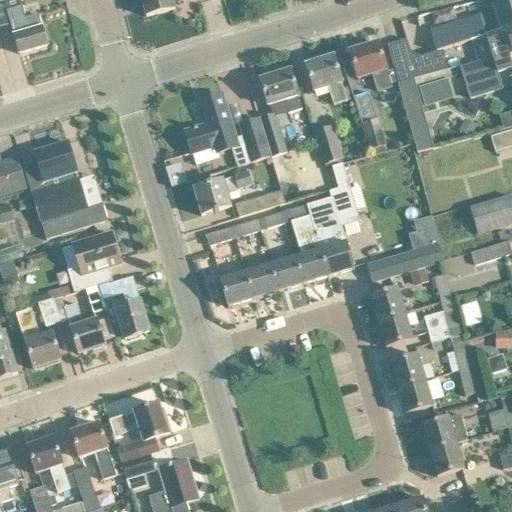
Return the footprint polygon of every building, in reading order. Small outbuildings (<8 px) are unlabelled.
[(0,0),(0,28),(11,25),(7,11),(22,7),(19,0),(0,0)] [(141,0),(146,18),(175,11),(172,0),(210,0),(210,1),(213,0),(141,0)] [(207,6),(205,0),(190,0),(192,9),(207,6)] [(496,15),(480,20),(485,37),(511,29),(511,0),(493,7),(495,11),(496,15)] [(22,7),(7,11),(11,25),(19,55),(48,47),(38,16),(26,19),(23,7),(22,7)] [(465,20),(430,31),(437,52),(443,50),(444,50),(454,47),(485,37),(480,20),(466,24),(465,20)] [(511,56),(511,29),(485,37),(491,57),(508,52),(510,57),(511,56)] [(407,40),(388,46),(393,65),(399,82),(399,83),(414,79),(449,69),(443,50),(437,52),(425,56),(422,57),(420,57),(419,57),(415,55),(412,53),(410,50),(409,48),(407,40)] [(373,75),(378,92),(392,88),(379,44),(350,53),(358,80),(373,75)] [(462,66),(472,100),(502,90),(497,73),(511,68),(511,63),(510,57),(508,52),(491,57),(462,66)] [(329,90),(334,106),(347,102),(342,86),(342,85),(334,58),(319,63),(318,61),(308,64),(309,66),(306,67),(314,94),(329,90)] [(291,72),(260,81),(266,100),(268,107),(269,106),(284,102),(288,114),(302,110),(298,98),(299,98),(297,91),(291,72)] [(399,83),(398,84),(418,154),(434,149),(414,79),(399,83)] [(448,80),(436,84),(442,103),(454,100),(448,80)] [(194,130),(185,133),(195,164),(219,157),(218,154),(233,150),(239,169),(271,159),(259,121),(240,127),(244,139),(236,141),(222,96),(202,102),(206,118),(209,117),(210,125),(198,129),(198,127),(193,129),(194,130)] [(272,115),(260,119),(272,159),(288,154),(277,118),(275,114),(272,115)] [(376,120),(361,125),(370,151),(385,146),(386,146),(377,120),(376,120)] [(464,121),(459,132),(471,138),(476,126),(464,121)] [(326,168),(343,163),(333,128),(316,133),(326,168)] [(511,130),(491,137),(495,153),(511,147),(511,130)] [(40,165),(25,169),(33,195),(48,190),(46,184),(77,175),(68,144),(37,154),(40,165)] [(2,168),(0,168),(0,197),(27,189),(18,159),(1,164),(2,168)] [(186,183),(182,170),(168,174),(172,187),(186,183)] [(235,178),(194,190),(202,217),(215,213),(215,215),(219,213),(219,212),(230,209),(226,193),(252,185),(248,173),(235,177),(235,178)] [(48,190),(33,195),(47,241),(89,228),(108,223),(103,205),(88,210),(79,181),(48,190)] [(360,222),(349,187),(338,189),(330,191),(332,199),(307,206),(310,217),(329,278),(354,271),(341,228),(360,222)] [(239,218),(286,205),(282,191),(235,205),(239,218)] [(511,196),(511,197),(470,209),(478,235),(511,224),(511,196)] [(29,199),(17,203),(20,212),(32,209),(29,199)] [(0,208),(0,225),(15,221),(10,205),(0,208)] [(307,206),(288,212),(292,223),(310,217),(307,206)] [(473,233),(465,206),(446,212),(455,238),(473,233)] [(258,221),(261,232),(286,224),(282,213),(258,221)] [(302,257),(296,258),(304,286),(329,278),(310,217),(292,223),(302,257)] [(236,239),(261,232),(258,221),(233,228),(236,239)] [(379,240),(390,237),(387,222),(376,224),(379,240)] [(210,246),(236,239),(233,228),(207,236),(210,246)] [(504,231),(497,233),(500,243),(507,241),(504,231)] [(93,240),(73,246),(61,250),(68,272),(75,294),(94,288),(113,283),(109,269),(121,266),(112,235),(93,240)] [(471,253),(475,266),(511,255),(511,250),(509,242),(471,253)] [(372,285),(444,263),(439,244),(367,266),(372,285)] [(296,258),(271,266),(279,293),(304,286),(296,258)] [(12,263),(0,267),(0,273),(2,280),(16,275),(12,263)] [(255,301),(279,293),(271,266),(246,273),(255,301)] [(229,308),(255,301),(246,273),(220,281),(229,308)] [(441,305),(453,301),(446,275),(434,278),(435,278),(431,279),(434,290),(437,289),(441,305)] [(116,310),(119,322),(125,341),(149,334),(133,278),(109,286),(113,298),(124,295),(127,307),(116,310)] [(50,293),(48,293),(50,300),(50,301),(53,300),(53,301),(70,296),(68,287),(50,293)] [(371,298),(379,323),(406,315),(398,290),(371,298)] [(12,297),(1,300),(6,315),(16,311),(12,297)] [(53,300),(50,301),(38,305),(45,328),(60,323),(53,301),(53,300)] [(450,338),(462,335),(458,320),(453,301),(441,305),(444,313),(424,318),(432,345),(450,339),(450,338)] [(77,305),(64,309),(68,320),(73,337),(79,356),(105,347),(102,339),(114,335),(108,316),(106,311),(94,315),(96,322),(84,326),(77,305)] [(52,333),(39,338),(30,311),(16,316),(27,351),(33,370),(61,361),(52,333)] [(379,323),(386,349),(414,341),(406,315),(379,323)] [(0,380),(18,375),(5,333),(0,334),(0,380)] [(459,372),(471,369),(465,346),(462,335),(450,338),(450,339),(459,372)] [(419,356),(410,359),(391,364),(399,390),(427,382),(419,356)] [(459,372),(466,397),(477,394),(471,369),(459,372)] [(427,382),(399,390),(406,415),(434,407),(427,382)] [(508,428),(511,427),(511,395),(501,398),(508,428)] [(493,397),(476,401),(477,408),(465,412),(472,436),(485,433),(483,425),(500,421),(493,397)] [(118,451),(116,451),(120,464),(150,456),(159,453),(155,440),(169,436),(159,405),(109,422),(114,438),(140,429),(143,440),(117,448),(118,451)] [(422,427),(429,452),(457,443),(468,440),(461,416),(422,427)] [(109,454),(106,444),(100,425),(71,434),(79,460),(95,455),(103,481),(124,474),(120,464),(116,451),(109,454)] [(511,454),(511,455),(500,458),(502,465),(504,471),(511,468),(511,427),(508,428),(508,429),(511,445),(511,454)] [(50,471),(57,492),(77,486),(74,478),(67,480),(54,439),(27,448),(36,476),(50,471)] [(457,443),(429,452),(437,478),(465,470),(457,443)] [(2,511),(0,505),(0,504),(10,501),(14,500),(10,489),(18,486),(8,454),(0,456),(0,511),(2,511)] [(150,456),(120,464),(124,474),(125,473),(127,480),(155,472),(150,456)] [(153,511),(189,511),(187,504),(199,501),(193,482),(190,483),(185,464),(187,463),(187,462),(160,470),(167,492),(149,498),(153,511)] [(73,474),(74,478),(77,486),(78,485),(84,503),(83,503),(85,511),(91,511),(101,509),(87,470),(73,474)] [(30,493),(36,511),(85,511),(83,503),(53,511),(46,488),(30,493)] [(426,511),(422,499),(397,507),(398,511),(426,511)] [(127,502),(123,506),(124,511),(129,511),(133,508),(132,503),(127,502)]
